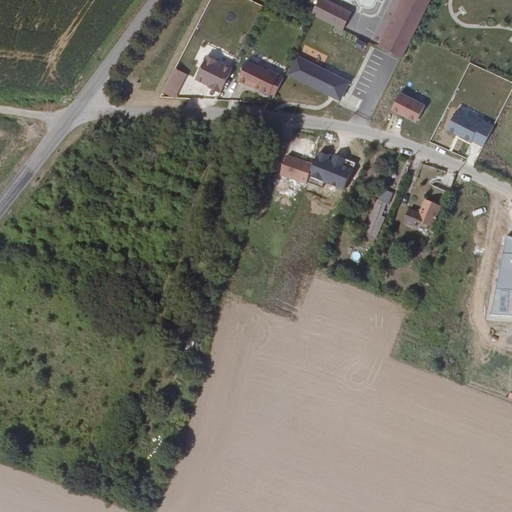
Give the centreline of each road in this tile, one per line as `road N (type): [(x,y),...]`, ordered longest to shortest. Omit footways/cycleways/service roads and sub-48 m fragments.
road 1 (residential): [(511,188),(351,126),(78,102)]
road 2 (tertiary): [(78,102),(0,210)]
road 3 (tertiary): [(161,0),(78,102)]
